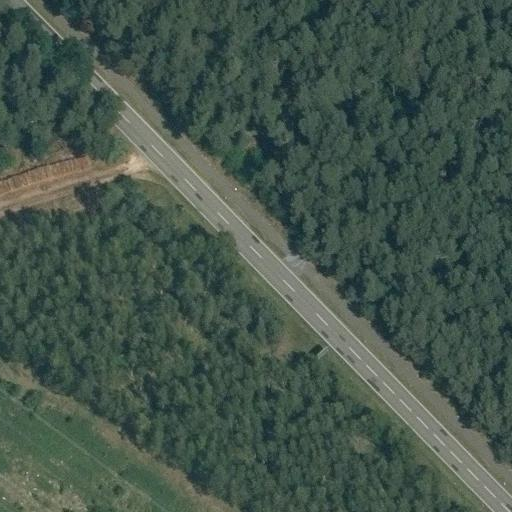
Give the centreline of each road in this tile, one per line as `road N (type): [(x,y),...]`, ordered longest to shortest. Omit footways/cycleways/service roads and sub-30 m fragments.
road 1 (tertiary): [(3,0),(511,511)]
road 2 (track): [(0,201),(151,147)]
